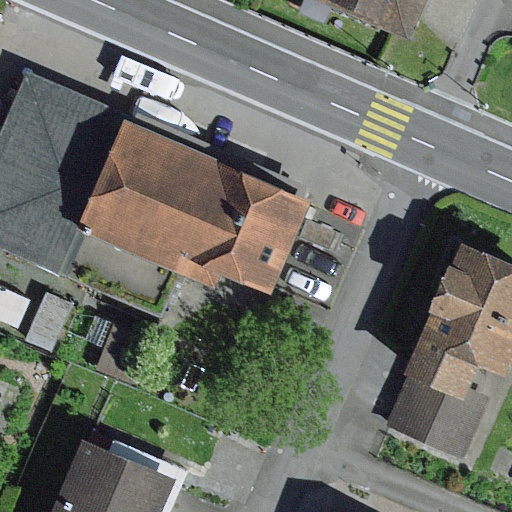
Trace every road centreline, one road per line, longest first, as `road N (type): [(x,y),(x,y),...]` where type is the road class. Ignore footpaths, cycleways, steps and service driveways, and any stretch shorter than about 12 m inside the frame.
road 1 (residential): [(268,511),(433,147)]
road 2 (primary): [(433,147),(88,0)]
road 3 (residential): [(433,147),(496,0)]
